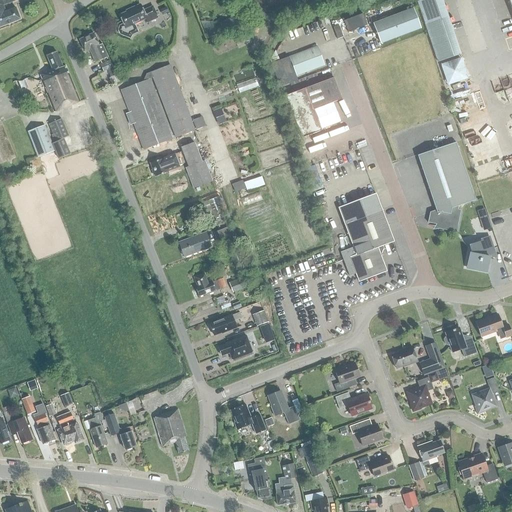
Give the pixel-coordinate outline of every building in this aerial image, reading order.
[(0,0),(0,26),(20,19),(16,8),(6,11),(3,5),(16,0),(0,0)] [(443,0),(417,0),(435,62),(459,55),(443,0)] [(120,15),(124,23),(120,25),(119,29),(120,33),(130,37),(132,34),(138,31),(134,24),(146,18),(148,22),(158,17),(153,6),(143,11),(140,4),(132,8),(132,9),(120,15)] [(166,7),(160,10),(162,16),(169,13),(166,7)] [(420,27),(413,8),(373,24),(380,42),(420,27)] [(362,14),(344,21),(348,33),(367,25),(362,14)] [(206,34),(207,39),(211,37),(210,36),(222,32),(224,32),(220,23),(218,23),(201,22),(206,34)] [(247,31),(233,37),(236,44),(238,43),(240,46),(251,40),(247,31)] [(79,40),(83,50),(84,50),(85,53),(89,51),(95,63),(102,60),(108,57),(102,44),(101,44),(99,45),(93,33),(79,40)] [(317,45),(289,56),(296,75),(324,64),(317,45)] [(46,56),(52,71),(40,76),(42,80),(40,81),(54,113),(80,102),(65,66),(62,67),(56,52),(46,56)] [(446,86),(467,78),(460,57),(439,65),(446,86)] [(107,70),(111,77),(116,75),(110,61),(101,65),(104,72),(107,70)] [(151,72),(153,78),(175,138),(194,131),(169,65),(151,72)] [(341,98),(333,77),(286,95),(289,105),(287,106),(290,113),(292,112),(302,137),(321,130),(313,108),(341,98)] [(238,92),(258,86),(256,78),(236,84),(238,92)] [(130,125),(133,123),(144,150),(172,139),(149,80),(142,82),(121,90),(130,113),(126,114),(130,125)] [(220,108),(212,111),(217,124),(225,122),(220,108)] [(198,118),(192,121),(196,130),(202,128),(198,118)] [(64,138),(68,136),(61,119),(49,124),(53,133),(52,134),(55,142),(52,143),(58,158),(70,153),(64,138)] [(29,132),(39,157),(54,151),(44,126),(29,132)] [(204,160),(202,161),(195,142),(181,147),(188,167),(185,168),(193,189),(213,181),(204,160)] [(439,228),(456,232),(460,209),(457,208),(458,205),(475,199),(456,142),(417,155),(436,209),(430,211),(427,222),(440,224),(439,228)] [(153,173),(154,176),(171,170),(169,164),(177,161),(178,164),(185,162),(181,152),(150,163),(153,173)] [(314,185),(325,181),(318,164),(308,168),(314,185)] [(234,191),(245,189),(243,181),(232,183),(234,191)] [(244,206),(261,200),(258,192),(241,198),(244,206)] [(355,273),(358,281),(387,270),(379,250),(381,246),(394,241),(375,193),(338,207),(353,246),(340,251),(349,275),(355,273)] [(208,202),(217,224),(228,219),(219,198),(208,202)] [(214,233),(217,241),(233,235),(230,227),(214,233)] [(179,243),(184,256),(210,247),(205,233),(179,243)] [(472,253),(470,252),(467,265),(486,269),(489,256),(487,256),(485,250),(493,248),(489,236),(481,239),(482,241),(469,245),(472,253)] [(245,267),(240,254),(230,258),(235,270),(245,267)] [(194,277),(198,287),(196,288),(199,296),(208,292),(209,294),(215,291),(219,290),(219,289),(226,287),(223,278),(216,281),(217,283),(213,285),(212,281),(208,282),(204,273),(194,277)] [(249,287),(245,276),(229,283),(234,293),(249,287)] [(223,297),(214,300),(217,305),(225,302),(223,297)] [(252,315),(257,326),(269,322),(264,310),(252,315)] [(209,324),(214,336),(221,333),(222,333),(236,328),(233,320),(241,317),(239,312),(231,315),(217,320),(217,321),(209,324)] [(475,321),(481,336),(497,330),(498,335),(504,333),(506,337),(511,335),(508,324),(502,326),(497,313),(475,321)] [(268,323),(259,326),(263,339),(273,336),(268,323)] [(461,348),(464,357),(476,352),(472,340),(464,342),(459,327),(445,332),(446,336),(445,337),(443,339),(445,343),(447,344),(449,344),(452,352),(461,348)] [(251,353),(252,352),(246,336),(245,336),(226,344),(226,343),(225,344),(226,344),(218,347),(221,356),(229,353),(232,360),(233,360),(232,359),(251,352),(251,353)] [(430,360),(419,364),(423,375),(444,368),(435,343),(425,347),(430,360)] [(391,354),(396,368),(403,365),(403,366),(417,361),(411,345),(402,349),(402,350),(391,354)] [(334,370),(339,382),(334,384),(336,391),(356,384),(354,377),(359,375),(355,363),(334,370)] [(445,369),(436,372),(439,380),(448,377),(445,369)] [(486,380),(489,388),(471,394),(475,405),(474,406),(477,414),(485,411),(485,410),(496,406),(491,393),(499,391),(494,377),(486,380)] [(419,389),(408,393),(411,402),(410,403),(412,411),(420,408),(420,407),(430,403),(426,391),(433,388),(431,383),(430,383),(428,378),(417,382),(419,389)] [(280,390),(267,395),(272,405),(270,406),(273,414),(282,410),(288,424),(299,419),(293,405),(287,408),(280,390)] [(452,391),(445,393),(448,400),(454,397),(452,391)] [(348,406),(351,415),(371,408),(368,401),(366,394),(350,399),(348,392),(334,397),(339,409),(348,406)] [(62,397),(65,407),(72,404),(68,395),(62,397)] [(35,412),(30,396),(21,399),(27,415),(35,412)] [(38,413),(34,415),(35,417),(34,418),(37,425),(41,424),(42,428),(37,429),(43,444),(45,443),(45,444),(47,443),(47,442),(55,440),(45,414),(46,413),(43,404),(35,407),(38,413)] [(55,414),(51,404),(46,407),(49,416),(55,414)] [(245,404),(230,410),(235,422),(234,422),(236,429),(251,423),(255,433),(265,429),(259,414),(250,417),(245,404)] [(132,405),(127,407),(130,416),(136,414),(132,405)] [(13,421),(8,406),(2,409),(7,423),(13,421)] [(175,443),(178,454),(188,451),(184,437),(186,436),(178,410),(161,415),(161,416),(153,419),(162,447),(175,443)] [(70,412),(63,415),(73,441),(74,441),(75,442),(83,439),(77,423),(74,424),(70,412)] [(90,430),(96,447),(107,443),(100,426),(99,426),(97,422),(103,420),(100,413),(94,415),(95,418),(88,420),(91,429),(90,430)] [(130,427),(120,430),(114,414),(105,417),(111,436),(121,432),(122,435),(120,435),(126,450),(128,449),(128,450),(132,449),(131,447),(136,446),(130,427)] [(73,441),(63,415),(57,417),(60,425),(62,429),(58,430),(64,445),(73,441)] [(17,431),(22,443),(32,439),(24,418),(7,424),(11,434),(17,431)] [(271,418),(264,421),(267,427),(274,425),(271,418)] [(369,418),(349,426),(352,434),(357,432),(362,445),(382,438),(377,424),(372,426),(369,418)] [(0,441),(1,444),(10,441),(7,433),(8,433),(5,426),(4,426),(1,419),(0,419),(0,441)] [(417,446),(422,461),(437,456),(436,455),(444,452),(439,440),(432,443),(431,441),(417,446)] [(511,445),(511,442),(498,447),(504,465),(511,463),(511,445)] [(304,452),(310,467),(318,463),(312,448),(304,452)] [(473,457),(458,462),(463,478),(483,471),(486,482),(498,479),(492,463),(486,466),(481,453),(473,456),(473,457)] [(368,455),(356,460),(360,471),(371,467),(374,476),(393,469),(388,455),(370,462),(368,455)] [(254,464),(253,464),(247,465),(249,473),(251,472),(255,491),(256,491),(258,498),(264,500),(271,499),(266,476),(267,476),(264,458),(254,460),(254,464)] [(408,466),(414,482),(424,478),(424,477),(427,477),(422,462),(419,463),(419,462),(408,466)] [(285,480),(283,480),(282,478),(278,479),(278,484),(274,485),(276,494),(275,494),(277,505),(295,503),(292,479),(296,478),(293,465),(282,467),(285,480)] [(511,501),(511,495),(510,490),(502,493),(505,503),(511,501)] [(461,507),(466,506),(462,491),(457,492),(461,507)] [(403,495),(407,509),(418,505),(414,492),(403,495)] [(314,510),(313,511),(327,511),(326,508),(328,507),(326,498),(310,501),(312,511),(314,510)] [(30,511),(27,503),(5,511),(30,511)]
